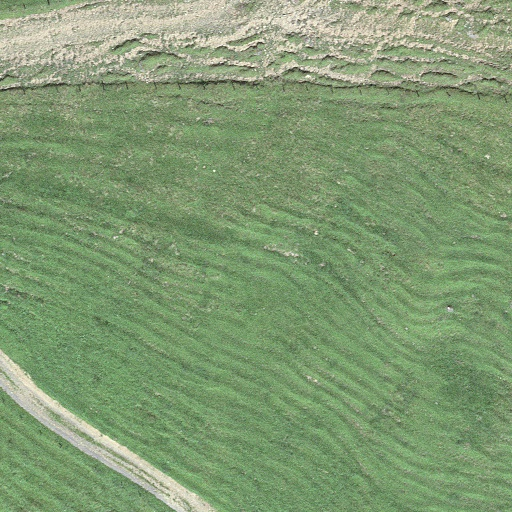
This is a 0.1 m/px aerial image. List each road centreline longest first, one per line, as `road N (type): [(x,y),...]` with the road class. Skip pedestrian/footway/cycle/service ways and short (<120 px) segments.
road 1 (track): [(189,511),(0,369)]
road 2 (track): [(0,44),(229,0)]
